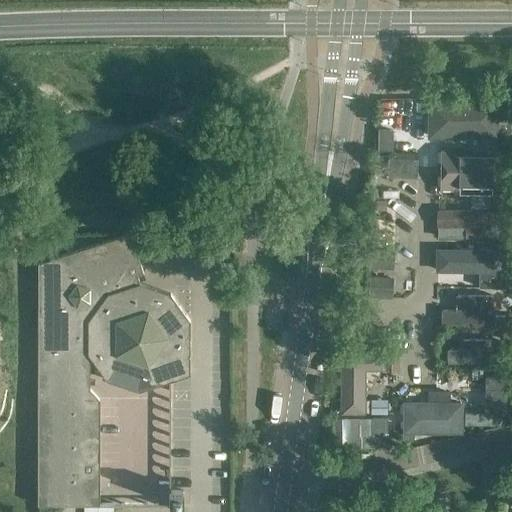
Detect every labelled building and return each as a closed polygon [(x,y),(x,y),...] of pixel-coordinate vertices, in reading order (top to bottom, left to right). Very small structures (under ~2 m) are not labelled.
[(499,100),(428,99),(427,139),(498,140),(499,100)] [(379,115),(378,149),(393,149),(393,115),(379,115)] [(511,185),(511,151),(440,151),(440,172),(457,172),(457,187),(492,188),(492,191),(511,191),(511,185)] [(389,176),(415,176),(415,152),(389,152),(389,176)] [(477,207),(489,207),(489,194),(478,194),(477,207)] [(493,211),(438,210),(438,228),(465,228),(465,241),(485,242),(485,227),(493,227),(493,211)] [(38,263),(37,449),(37,504),(99,504),(100,399),(99,399),(90,388),(90,356),(107,380),(138,390),(190,374),(190,355),(188,355),(190,353),(190,320),(170,293),(140,283),(137,275),(143,273),(130,233),(38,262),(38,263)] [(494,246),(505,246),(505,234),(494,234),(494,246)] [(504,250),(502,250),(439,250),(438,270),(479,270),(479,286),(504,287),(504,250)] [(370,275),(369,296),(388,297),(389,276),(370,275)] [(456,310),(442,310),(442,324),(493,325),(493,296),(456,296),(456,310)] [(511,315),(495,316),(495,328),(511,327),(511,315)] [(511,328),(504,328),(504,332),(503,354),(495,354),(495,367),(511,366),(511,328)] [(457,350),(449,349),(448,363),(481,365),(481,358),(491,359),(492,341),(457,339),(457,350)] [(401,349),(396,349),(391,349),(391,373),(392,373),(400,373),(401,349)] [(365,369),(380,368),(380,351),(341,352),(342,412),(365,411),(365,369)] [(511,368),(499,369),(499,386),(511,386),(511,368)] [(505,426),(506,388),(485,388),(484,413),(464,413),(464,425),(505,426)] [(452,398),(452,390),(429,390),(429,397),(452,398)] [(377,409),(390,408),(389,394),(377,394),(377,409)] [(461,403),(404,403),(404,431),(461,431),(461,403)] [(361,417),(348,417),(335,418),(335,450),(348,450),(361,450),(361,417)] [(402,446),(413,445),(417,445),(427,443),(426,442),(426,434),(401,432),(402,446)] [(169,490),(169,505),(183,504),(183,490),(169,490)] [(445,495),(427,495),(427,509),(445,509),(445,495)]
